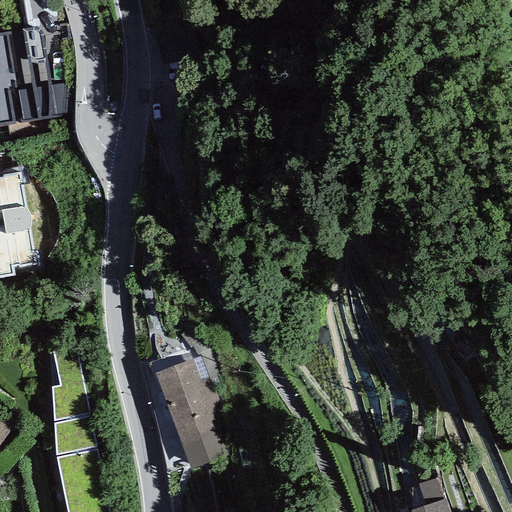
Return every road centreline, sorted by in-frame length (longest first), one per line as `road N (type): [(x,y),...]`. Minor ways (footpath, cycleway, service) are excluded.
road 1 (residential): [(134,38),(161,82),(170,157),(214,285),(294,404),(343,511)]
road 2 (tertiary): [(131,151),(114,284),(152,511)]
road 3 (residential): [(131,151),(102,142),(78,86),(80,30),(65,0)]
